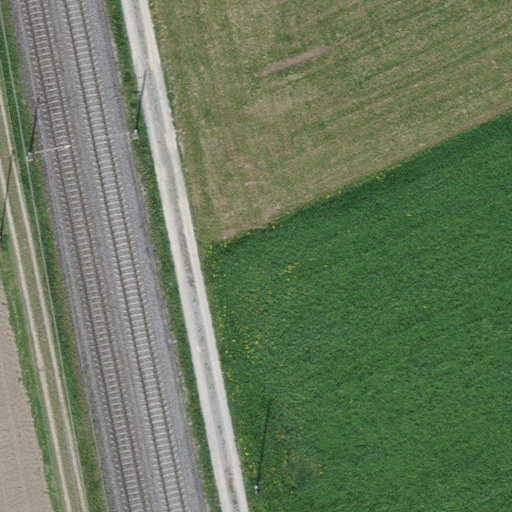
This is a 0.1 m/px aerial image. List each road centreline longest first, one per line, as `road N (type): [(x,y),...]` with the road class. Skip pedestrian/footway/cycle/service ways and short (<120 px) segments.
road 1 (track): [(246,511),(142,0)]
road 2 (track): [(0,125),(77,511)]
